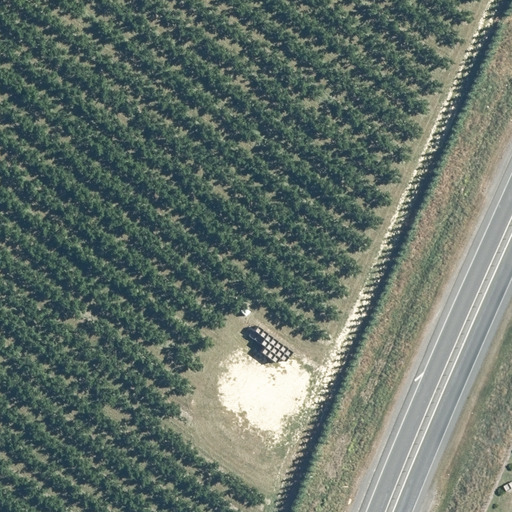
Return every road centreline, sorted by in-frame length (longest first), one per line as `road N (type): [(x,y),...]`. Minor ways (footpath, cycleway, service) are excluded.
road 1 (trunk): [(378,511),(511,214)]
road 2 (trunk): [(511,274),(409,511)]
